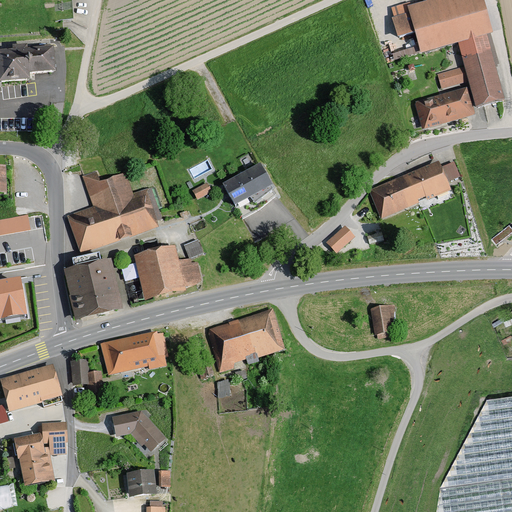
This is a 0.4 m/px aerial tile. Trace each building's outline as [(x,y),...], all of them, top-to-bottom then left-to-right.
[(0,84),(30,82),(29,76),(56,74),(55,62),(54,48),(0,52),(0,84)] [(417,107),(425,134),(479,120),(475,113),(509,105),(492,50),(464,59),(470,92),(417,107)] [(369,191),(381,221),(419,204),(418,202),(426,199),(427,202),(451,191),(448,183),(461,178),(454,163),(441,168),(438,162),(369,191)] [(223,185),(235,208),(250,199),(255,205),(263,199),(274,190),(272,188),(273,187),(260,165),(223,185)] [(96,171),(82,177),(93,207),(67,217),(81,255),(116,243),(158,228),(156,222),(162,220),(151,188),(133,194),(126,173),(100,182),(96,171)] [(212,193),(207,183),(192,191),(197,201),(205,196),(212,193)] [(28,215),(0,220),(0,236),(31,231),(28,219),(28,215)] [(511,232),(511,228),(509,225),(491,239),(496,245),(504,239),(511,232)] [(349,232),(344,227),(327,243),(337,254),(354,238),(349,232)] [(384,241),(381,232),(377,234),(367,237),(370,246),(384,241)] [(200,247),(198,240),(184,246),(189,259),(203,254),(200,247)] [(175,247),(134,256),(144,302),(186,292),(185,289),(203,285),(197,263),(192,264),(191,260),(179,261),(175,247)] [(64,272),(76,323),(102,317),(123,312),(111,261),(101,263),(99,255),(72,261),(74,269),(64,272)] [(0,321),(27,317),(21,280),(0,284),(0,321)] [(381,308),(370,309),(374,336),(377,336),(377,340),(391,338),(391,334),(398,333),(394,306),(381,308)] [(208,336),(219,374),(234,369),(235,364),(246,360),(248,366),(259,362),(258,359),(285,350),(273,310),(249,317),(209,330),(208,336)] [(167,367),(165,358),(169,358),(163,333),(158,335),(157,332),(130,338),(100,345),(108,377),(149,367),(149,371),(167,367)] [(89,361),(71,362),(73,387),(88,386),(89,396),(104,394),(102,372),(90,374),(89,361)] [(0,381),(9,413),(63,398),(53,365),(30,371),(0,380),(0,381)] [(219,380),(220,391),(230,391),(229,379),(219,380)] [(511,511),(511,396),(487,400),(440,488),(436,511),(511,511)] [(4,402),(0,402),(0,420),(9,419),(4,402)] [(116,439),(131,435),(142,448),(144,446),(151,453),(166,440),(144,415),(141,412),(112,418),(116,439)] [(19,461),(24,488),(55,482),(51,457),(67,455),(66,443),(68,443),(67,422),(42,423),(42,434),(14,440),(18,461),(19,461)] [(160,479),(171,480),(172,465),(161,464),(160,479)] [(154,472),(126,475),(129,499),(132,499),(157,496),(154,472)] [(9,484),(0,485),(0,509),(13,507),(9,484)] [(150,508),(146,508),(146,511),(165,511),(166,508),(163,508),(163,502),(150,502),(150,508)]
